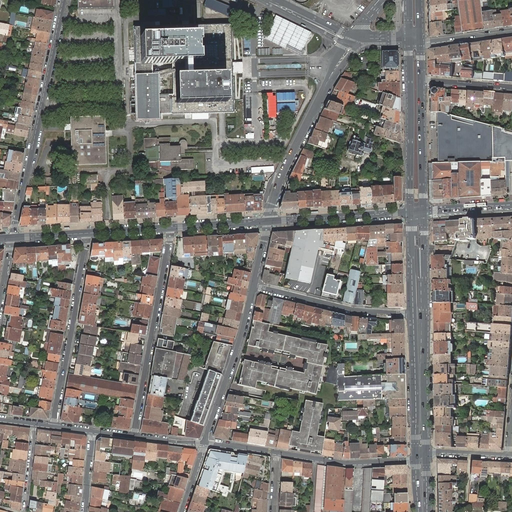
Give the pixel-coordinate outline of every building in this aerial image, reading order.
[(81,0),(82,0),(77,0),(77,8),(113,8),(112,0),(81,0)] [(456,0),(457,3),(457,5),(458,9),(459,16),(461,33),(484,30),(482,23),(481,10),(479,0),(456,0)] [(444,11),(447,11),(446,4),(428,7),(428,13),(441,12),(444,11)] [(494,28),(502,27),(499,12),(499,10),(495,11),(495,10),(494,10),(493,6),(491,6),(491,9),(492,10),(494,28)] [(52,21),(54,13),(41,10),(37,9),(36,17),(52,21)] [(484,30),(494,28),(492,10),(491,9),(489,9),(489,13),(484,14),(483,10),(481,10),(482,23),(484,30)] [(502,27),(510,26),(508,11),(508,9),(505,9),(506,12),(499,12),(502,27)] [(443,21),(446,21),(444,11),(441,12),(428,13),(429,23),(443,21)] [(49,33),(52,21),(36,17),(35,17),(31,16),(30,22),(33,22),(32,26),(37,27),(37,30),(49,33)] [(455,34),(461,33),(459,16),(454,17),(455,20),(453,20),(455,34)] [(232,69),(232,63),(230,18),(208,18),(208,26),(195,26),(133,28),(134,70),(135,76),(136,122),(158,121),(158,115),(182,114),(188,114),(192,114),(208,114),(233,113),(233,105),(232,74),(232,69)] [(443,21),(429,23),(429,37),(445,35),(444,32),(442,33),(441,24),(443,24),(443,21)] [(12,25),(9,25),(0,22),(0,34),(4,35),(7,36),(10,36),(10,34),(8,34),(9,27),(12,27),(12,25)] [(47,44),(49,33),(37,30),(31,29),(31,33),(35,34),(37,33),(39,33),(37,40),(36,40),(29,38),(29,40),(35,42),(47,44)] [(511,38),(503,39),(505,54),(507,54),(511,53),(511,38)] [(503,39),(492,41),(495,58),(497,58),(496,55),(503,55),(503,57),(505,57),(505,54),(503,39)] [(492,41),(482,42),(484,59),(484,60),(495,58),(492,41)] [(46,51),(47,44),(35,42),(35,43),(37,44),(36,47),(34,47),(34,49),(46,51)] [(482,42),(470,44),(472,61),(474,61),(474,60),(484,59),(482,42)] [(470,44),(461,45),(464,61),(465,61),(466,62),(472,61),(470,44)] [(461,45),(451,47),(453,63),(455,62),(462,62),(463,61),(464,61),(461,45)] [(438,65),(453,63),(451,47),(435,49),(437,62),(438,65)] [(44,58),(46,51),(34,49),(33,48),(32,50),(34,50),(33,54),(32,54),(31,55),(44,58)] [(382,63),(382,72),(384,72),(398,71),(398,51),(393,51),(393,49),(389,50),(389,51),(382,51),(382,56),(378,56),(378,64),(382,63)] [(429,50),(430,62),(437,62),(435,49),(430,50),(429,50)] [(43,65),(44,58),(31,55),(31,57),(32,58),(32,61),(30,61),(30,63),(43,65)] [(437,62),(430,62),(430,69),(430,75),(438,76),(438,66),(438,65),(437,62)] [(41,72),(43,65),(30,63),(28,70),(41,72)] [(232,69),(232,74),(236,74),(243,74),(243,68),(242,63),(235,63),(232,63),(232,69)] [(351,72),(356,72),(356,64),(351,64),(345,72),(351,72)] [(465,67),(463,67),(463,69),(462,78),(473,79),(474,70),(474,66),(472,65),(470,65),(470,68),(471,68),(470,69),(465,69),(465,67)] [(438,66),(438,76),(452,77),(452,67),(438,66)] [(40,80),(41,72),(28,70),(28,72),(29,72),(29,76),(27,76),(27,77),(40,80)] [(384,72),(382,72),(381,72),(381,74),(384,74),(385,80),(381,80),(381,83),(385,83),(399,83),(398,71),(384,72)] [(484,72),(483,80),(494,81),(494,73),(484,72)] [(494,73),(494,81),(504,82),(505,74),(494,73)] [(38,88),(40,80),(27,77),(23,77),(23,78),(26,79),(28,79),(27,84),(25,83),(25,85),(38,88)] [(346,94),(353,83),(341,78),(334,90),(340,92),(346,94)] [(399,99),(399,83),(385,83),(381,83),(378,83),(378,92),(380,92),(382,93),(399,99)] [(36,96),(38,88),(25,85),(25,87),(26,87),(25,92),(24,92),(22,91),(22,93),(23,93),(36,96)] [(430,93),(430,102),(450,102),(450,97),(444,97),(444,89),(435,88),(434,88),(433,88),(432,88),(430,90),(430,91),(430,93)] [(459,90),(451,90),(450,97),(450,102),(450,105),(458,106),(458,105),(459,90)] [(467,91),(459,90),(458,105),(463,105),(463,107),(465,107),(467,91)] [(474,92),(467,91),(465,107),(465,109),(467,109),(467,106),(471,106),(470,111),(472,111),(472,110),(474,92)] [(356,97),(346,94),(340,92),(335,103),(343,106),(345,107),(347,101),(354,103),(356,97)] [(483,92),(474,92),(472,110),(474,110),(475,107),(479,108),(479,110),(481,111),(483,92)] [(481,111),(481,112),(484,113),(484,108),(483,108),(484,105),(492,106),(493,93),(483,92),(481,111)] [(35,104),(36,96),(23,93),(23,95),(25,95),(24,100),(22,99),(21,99),(20,101),(22,101),(35,104)] [(399,112),(399,99),(382,93),(378,105),(383,106),(385,107),(399,112)] [(492,112),(502,112),(502,110),(503,94),(493,93),(492,106),(492,110),(492,112)] [(298,114),(302,96),(294,94),(290,112),(298,114)] [(502,110),(511,111),(511,106),(511,94),(503,94),(502,110)] [(33,111),(35,104),(22,101),(21,103),(23,103),(22,106),(21,106),(19,106),(19,107),(33,111)] [(343,106),(335,103),(331,102),(328,101),(324,109),(328,110),(340,114),(343,106)] [(430,102),(431,112),(437,112),(440,112),(444,113),(449,115),(449,113),(449,111),(444,111),(444,106),(447,106),(447,109),(449,109),(449,106),(450,105),(450,102),(430,102)] [(399,125),(399,112),(385,107),(383,106),(380,115),(382,115),(381,117),(379,117),(379,118),(380,119),(381,119),(383,119),(399,125)] [(32,118),(33,111),(19,107),(18,107),(17,115),(19,115),(32,118)] [(334,121),(336,122),(337,119),(339,119),(340,114),(328,110),(324,109),(320,117),(328,119),(334,121)] [(501,128),(492,126),(471,121),(464,119),(457,117),(453,116),(449,115),(444,113),(440,112),(437,112),(437,114),(438,163),(458,162),(479,162),(489,162),(493,162),(504,161),(506,161),(511,161),(511,131),(510,131),(503,129),(501,128)] [(30,125),(32,118),(19,115),(18,117),(20,117),(19,121),(17,121),(16,121),(16,123),(30,125)] [(72,165),(106,164),(105,133),(105,116),(70,117),(72,165)] [(328,119),(320,117),(318,124),(317,124),(315,130),(327,134),(329,128),(331,129),(334,121),(328,119)] [(28,137),(30,125),(16,123),(16,127),(7,125),(8,121),(0,119),(0,127),(2,128),(6,129),(5,133),(14,134),(28,137)] [(384,129),(400,135),(399,125),(383,119),(381,119),(380,119),(379,121),(382,122),(381,123),(385,124),(384,129)] [(382,122),(379,121),(377,127),(384,129),(385,124),(381,123),(382,122)] [(373,134),(400,143),(400,135),(384,129),(377,127),(376,127),(374,126),(373,128),(375,128),(373,134)] [(324,143),(327,134),(315,130),(314,130),(311,138),(310,137),(308,143),(321,148),(323,142),(324,143)] [(164,179),(172,179),(171,170),(194,169),(194,159),(182,159),(181,155),(185,154),(185,151),(185,150),(187,150),(187,147),(187,143),(186,142),(185,140),(182,140),(181,140),(180,141),(179,142),(179,143),(179,146),(170,146),(169,144),(169,142),(171,142),(171,137),(159,138),(159,139),(157,139),(157,138),(144,138),(144,151),(145,151),(145,153),(144,153),(144,162),(157,162),(158,170),(159,170),(159,172),(158,172),(158,180),(164,179)] [(371,146),(373,140),(367,138),(367,137),(364,137),(362,143),(360,143),(357,142),(358,139),(354,137),(353,140),(352,140),(352,141),(351,141),(350,142),(349,145),(350,146),(350,148),(349,148),(348,148),(347,151),(347,152),(348,153),(355,155),(355,157),(357,158),(358,156),(360,157),(361,156),(362,156),(363,153),(363,152),(362,152),(362,151),(369,153),(370,152),(371,151),(372,149),(372,148),(371,148),(372,146),(371,146)] [(303,149),(301,155),(307,157),(311,159),(313,154),(312,152),(303,149)] [(22,165),(24,154),(9,151),(7,162),(22,165)] [(301,155),(296,164),(304,167),(307,157),(301,155)] [(489,181),(490,196),(505,195),(504,180),(504,178),(504,175),(504,169),(504,163),(504,161),(493,162),(489,162),(489,168),(489,170),(489,180),(489,181)] [(20,173),(22,165),(7,162),(5,162),(5,163),(7,164),(6,167),(4,167),(0,166),(0,169),(4,170),(20,173)] [(458,173),(458,162),(438,163),(431,163),(432,180),(442,179),(451,179),(450,173),(458,173)] [(479,168),(479,162),(458,162),(458,173),(458,198),(480,197),(479,180),(479,168)] [(296,164),(292,172),(302,175),(304,167),(296,164)] [(18,182),(20,173),(4,170),(0,169),(0,173),(1,174),(4,174),(3,179),(5,179),(18,182)] [(296,180),(300,182),(301,176),(302,175),(292,172),(289,178),(296,180)] [(91,184),(98,183),(97,175),(83,176),(83,184),(91,184)] [(401,202),(400,177),(393,177),(393,186),(393,202),(401,202)] [(17,190),(18,182),(5,179),(3,179),(1,178),(0,178),(0,189),(3,189),(17,190)] [(177,216),(191,215),(190,199),(190,197),(189,195),(180,195),(180,191),(179,184),(181,184),(180,183),(180,178),(175,179),(176,184),(176,200),(177,216)] [(280,210),(298,208),(297,194),(289,194),(289,192),(289,185),(296,184),(296,180),(289,178),(284,192),(279,208),(280,210)] [(176,184),(175,179),(172,179),(164,179),(164,183),(167,183),(168,197),(165,198),(165,199),(165,204),(166,217),(177,216),(176,200),(176,184)] [(442,179),(432,180),(432,200),(442,199),(442,179)] [(442,199),(451,198),(451,179),(442,179),(442,199)] [(480,197),(490,196),(489,181),(489,180),(479,180),(480,197)] [(205,190),(204,182),(180,183),(181,184),(179,184),(180,191),(205,190)] [(370,187),(370,183),(358,184),(359,188),(359,192),(360,204),(371,204),(370,188),(370,187)] [(382,203),(393,202),(393,186),(388,186),(387,185),(383,186),(383,187),(381,187),(382,203)] [(382,203),(381,187),(376,187),(375,186),(372,186),(371,187),(370,187),(370,188),(371,204),(382,203)] [(352,205),(360,204),(359,192),(359,188),(355,189),(355,192),(351,193),(352,205)] [(14,202),(17,190),(3,189),(2,192),(2,200),(2,201),(5,202),(14,202)] [(321,207),(331,206),(330,192),(330,191),(330,189),(328,189),(328,191),(326,191),(320,192),(321,207)] [(351,192),(351,189),(349,189),(349,192),(343,192),(343,190),(342,190),(342,192),(339,193),(339,206),(352,205),(351,193),(351,192)] [(313,207),(321,207),(320,192),(320,191),(317,191),(316,190),(314,190),(313,191),(312,191),(312,192),(313,207)] [(339,193),(339,191),(337,191),(336,190),(332,191),(331,192),(330,192),(331,206),(339,206),(339,193)] [(306,208),(313,207),(312,192),(309,192),(309,191),(305,192),(304,192),(306,208)] [(233,212),(232,196),(228,196),(228,194),(228,192),(224,192),(224,194),(224,195),(224,199),(225,213),(233,212)] [(254,211),(262,211),(261,201),(262,201),(262,195),(262,192),(259,193),(259,195),(253,195),(254,211)] [(298,208),(306,208),(304,192),(301,192),(298,192),(297,193),(297,194),(298,208)] [(156,217),(166,217),(165,204),(165,199),(165,198),(164,193),(160,193),(160,205),(155,205),(156,217)] [(246,194),(244,194),(244,195),(245,212),(254,211),(253,195),(253,194),(251,194),(246,194)] [(112,196),(112,204),(113,220),(124,219),(123,203),(123,195),(112,196)] [(216,213),(225,213),(224,199),(224,195),(218,195),(215,196),(216,213)] [(244,195),(232,196),(233,212),(245,212),(244,195)] [(132,202),(123,203),(124,219),(136,219),(135,204),(135,202),(135,200),(134,196),(132,197),(132,202)] [(206,196),(190,197),(190,199),(191,215),(207,214),(211,214),(210,204),(210,196),(206,196)] [(147,204),(147,202),(145,202),(145,199),(135,200),(135,202),(135,204),(136,219),(148,218),(147,204)] [(12,211),(14,202),(5,202),(2,201),(0,201),(0,227),(1,227),(9,227),(11,215),(12,213),(8,212),(8,215),(4,214),(5,212),(3,212),(3,210),(12,211)] [(91,221),(102,221),(101,203),(97,203),(97,202),(96,201),(94,201),(93,202),(93,203),(91,204),(91,205),(91,207),(91,213),(91,221)] [(149,202),(147,202),(147,204),(148,218),(156,217),(155,205),(155,203),(155,201),(149,202)] [(38,225),(46,224),(46,208),(46,205),(46,203),(40,203),(40,205),(38,205),(38,206),(38,208),(38,209),(38,225)] [(57,206),(57,204),(54,204),(54,206),(47,206),(47,205),(46,205),(46,208),(46,224),(57,224),(57,206)] [(79,207),(79,204),(69,204),(69,206),(69,223),(79,222),(79,213),(79,207)] [(79,222),(91,221),(91,213),(91,207),(91,205),(89,205),(82,205),(81,205),(81,207),(79,207),(79,213),(79,222)] [(19,226),(30,225),(30,209),(30,206),(24,206),(23,209),(19,226)] [(30,225),(38,225),(38,209),(38,208),(38,206),(30,206),(30,209),(30,225)] [(57,224),(69,223),(69,206),(57,206),(57,224)] [(511,217),(507,217),(493,218),(495,238),(495,239),(501,239),(504,239),(511,239),(511,217)] [(493,218),(485,219),(486,239),(486,243),(487,243),(487,239),(495,238),(493,218)] [(476,219),(463,220),(464,233),(460,233),(458,241),(477,239),(476,219)] [(485,219),(476,219),(477,239),(486,239),(485,219)] [(448,234),(448,245),(456,245),(458,241),(460,233),(464,233),(463,220),(462,220),(447,221),(448,228),(448,234)] [(389,225),(384,225),(385,239),(385,242),(402,242),(401,224),(389,225)] [(384,225),(376,226),(376,239),(377,243),(377,247),(385,246),(385,242),(385,239),(384,225)] [(369,226),(356,227),(357,240),(359,240),(368,241),(369,237),(369,226)] [(376,226),(369,226),(369,237),(368,241),(367,248),(366,255),(366,265),(378,265),(378,257),(377,252),(377,247),(377,243),(376,239),(376,226)] [(346,244),(356,244),(357,241),(357,240),(356,227),(345,228),(346,240),(344,250),(345,251),(346,244)] [(334,228),(322,229),(323,244),(330,246),(334,247),(334,246),(335,240),(334,228)] [(339,251),(343,252),(344,250),(346,240),(345,228),(334,228),(335,240),(334,246),(339,246),(339,251)] [(448,228),(433,228),(433,235),(433,245),(448,245),(448,234),(448,228)] [(331,255),(332,255),(333,252),(334,247),(330,246),(323,244),(322,229),(295,231),(291,248),(288,262),(285,274),(284,279),(285,279),(285,278),(297,281),(298,281),(309,283),(309,284),(310,284),(310,283),(317,249),(327,252),(329,252),(331,253),(331,255)] [(272,232),(269,247),(285,251),(286,247),(285,247),(288,231),(272,232)] [(295,231),(288,231),(285,247),(286,247),(291,248),(295,231)] [(258,233),(244,234),(246,249),(246,253),(246,260),(247,268),(251,268),(259,234),(258,233)] [(244,234),(232,235),(233,250),(233,253),(233,254),(246,253),(246,249),(244,234)] [(232,235),(221,236),(223,254),(225,254),(224,253),(233,253),(233,250),(232,235)] [(221,236),(207,237),(208,256),(212,255),(218,255),(223,255),(223,254),(221,236)] [(195,257),(193,237),(183,238),(184,254),(188,254),(188,257),(195,257)] [(193,237),(195,257),(208,256),(207,237),(193,237)] [(163,239),(149,240),(150,252),(150,253),(150,254),(150,255),(149,256),(152,257),(152,253),(161,252),(163,240),(163,239)] [(511,239),(504,239),(503,249),(511,250),(511,239)] [(149,240),(139,241),(140,253),(140,256),(142,256),(142,253),(150,252),(149,240)] [(139,241),(130,242),(131,256),(131,258),(131,264),(141,263),(140,256),(140,253),(139,241)] [(122,242),(113,243),(113,257),(114,261),(114,265),(114,266),(118,266),(118,265),(123,264),(123,258),(122,256),(122,242)] [(130,242),(122,242),(122,256),(123,258),(129,258),(131,258),(131,256),(130,242)] [(385,246),(386,252),(386,253),(392,253),(402,253),(402,242),(385,242),(385,246)] [(90,258),(90,259),(92,261),(97,260),(99,258),(98,257),(105,257),(104,243),(92,244),(90,258)] [(105,257),(113,257),(113,243),(104,243),(105,257)] [(69,245),(56,246),(57,261),(58,264),(58,266),(58,272),(60,272),(63,272),(65,272),(66,272),(65,268),(64,264),(64,261),(70,261),(69,245)] [(56,246),(47,247),(48,261),(48,263),(52,263),(52,267),(58,266),(58,264),(57,261),(56,246)] [(47,247),(35,248),(36,262),(48,261),(47,247)] [(285,251),(269,247),(266,259),(282,262),(283,261),(285,251)] [(16,249),(13,262),(14,263),(27,262),(26,248),(16,249)] [(27,262),(27,264),(32,264),(33,262),(36,262),(35,248),(26,248),(27,262)] [(390,262),(387,262),(387,265),(393,265),(402,264),(402,253),(392,253),(386,253),(386,255),(390,255),(392,255),(393,262),(390,262)] [(144,286),(155,288),(157,277),(160,258),(152,257),(149,256),(146,273),(146,275),(145,277),(143,277),(141,286),(142,286),(144,286)] [(450,260),(451,260),(452,256),(446,256),(433,256),(433,270),(447,270),(448,267),(449,265),(450,260)] [(499,257),(498,265),(511,265),(511,257),(503,257),(502,257),(500,257),(499,257)] [(282,262),(266,259),(265,265),(264,269),(266,270),(269,271),(270,266),(274,267),(281,269),(282,262)] [(342,302),(353,305),(356,290),(358,285),(358,282),(360,276),(361,272),(361,271),(362,267),(362,265),(363,264),(359,263),(358,263),(356,270),(350,269),(348,278),(348,280),(342,302)] [(383,273),(383,276),(403,275),(402,264),(393,265),(387,265),(385,265),(385,273),(383,273)] [(511,273),(511,265),(498,265),(498,267),(498,273),(502,273),(511,273)] [(171,266),(169,276),(181,279),(182,274),(183,274),(184,270),(185,271),(186,269),(179,267),(171,266)] [(433,270),(434,281),(449,280),(449,270),(449,267),(448,267),(447,270),(433,270)] [(242,271),(234,269),(232,278),(248,282),(250,273),(242,271)] [(277,286),(283,287),(284,279),(285,274),(280,273),(279,276),(265,273),(266,270),(264,269),(263,272),(261,280),(264,283),(277,286)] [(63,283),(73,285),(75,272),(66,272),(65,272),(63,283)] [(511,282),(511,273),(502,273),(498,273),(496,273),(495,281),(508,282),(511,282)] [(87,275),(85,284),(97,286),(99,287),(101,287),(102,287),(103,279),(101,278),(100,278),(98,278),(96,277),(94,277),(87,275)] [(323,292),(322,295),(328,297),(329,293),(336,295),(337,289),(340,290),(342,282),(333,279),(334,276),(327,275),(323,292)] [(403,275),(383,276),(383,284),(387,284),(403,284),(403,275)] [(169,276),(167,288),(182,290),(184,279),(181,279),(169,276)] [(227,284),(232,285),(234,286),(247,288),(248,282),(232,278),(229,278),(227,283),(225,282),(225,283),(227,284)] [(10,279),(9,285),(21,288),(24,288),(25,289),(26,282),(22,281),(10,279)] [(434,281),(434,292),(453,291),(453,288),(452,289),(450,289),(450,284),(452,285),(453,284),(453,280),(449,280),(434,281)] [(58,290),(71,292),(73,285),(63,283),(57,282),(57,284),(59,284),(58,290)] [(85,284),(84,293),(97,296),(100,296),(101,287),(99,287),(97,286),(85,284)] [(387,284),(387,294),(403,293),(403,284),(387,284)] [(22,290),(24,288),(21,288),(9,285),(7,295),(18,297),(18,295),(19,290),(22,290)] [(233,293),(245,296),(247,288),(234,286),(232,285),(230,293),(231,293),(233,293)] [(142,295),(153,297),(155,288),(144,286),(142,286),(141,286),(140,294),(142,295)] [(167,288),(166,297),(179,299),(181,300),(182,296),(182,293),(183,290),(182,290),(167,288)] [(56,297),(70,300),(71,292),(58,290),(51,289),(50,292),(52,292),(51,296),(56,297)] [(356,290),(353,305),(362,305),(364,292),(364,290),(361,290),(356,290)] [(454,303),(453,291),(434,292),(434,303),(452,303),(454,303)] [(84,293),(82,303),(95,306),(97,306),(99,306),(100,303),(101,297),(97,296),(84,293)] [(228,300),(243,303),(245,296),(233,293),(231,293),(230,294),(228,300)] [(403,293),(387,294),(387,296),(390,296),(390,305),(387,305),(387,307),(390,308),(403,307),(403,293)] [(497,305),(511,306),(511,294),(502,294),(499,293),(498,293),(497,298),(500,298),(500,303),(498,303),(497,303),(497,305)] [(140,294),(139,296),(142,297),(142,298),(139,297),(138,303),(139,303),(151,305),(153,297),(142,295),(140,294)] [(18,305),(20,297),(18,297),(7,295),(5,306),(18,308),(19,309),(21,309),(22,309),(28,310),(29,307),(22,306),(18,305)] [(258,295),(256,305),(265,306),(267,296),(261,295),(258,295)] [(68,309),(70,300),(56,297),(54,306),(55,306),(68,309)] [(166,297),(164,306),(179,309),(181,300),(179,299),(166,297)] [(263,313),(261,323),(269,324),(279,326),(279,324),(281,314),(284,301),(273,298),(272,302),(271,307),(271,310),(264,308),(263,313)] [(241,313),(243,303),(228,300),(226,309),(229,310),(241,313)] [(296,303),(284,301),(281,314),(288,316),(289,314),(294,315),(296,303)] [(149,319),(151,305),(139,303),(138,303),(135,302),(134,307),(133,311),(132,316),(137,317),(142,318),(141,321),(148,322),(149,319)] [(478,310),(478,303),(469,303),(467,302),(467,310),(478,310)] [(82,303),(80,313),(94,315),(95,307),(97,308),(97,306),(95,306),(82,303)] [(293,317),(292,319),(296,320),(295,323),(301,325),(301,324),(302,319),(303,315),(305,306),(296,303),(294,315),(293,315),(293,317)] [(434,303),(434,313),(452,312),(452,310),(452,305),(452,303),(434,303)] [(511,317),(511,306),(497,305),(495,305),(494,317),(495,316),(496,316),(511,317)] [(5,306),(4,314),(11,315),(18,317),(19,309),(18,308),(5,306)] [(66,323),(68,309),(55,306),(53,320),(66,323)] [(179,318),(181,309),(180,309),(179,309),(164,306),(162,315),(177,317),(178,318),(179,318)] [(301,324),(310,326),(310,324),(311,322),(314,308),(305,306),(303,315),(302,319),(301,324)] [(310,324),(310,326),(310,327),(310,324),(311,325),(314,325),(315,323),(319,325),(320,321),(322,310),(314,308),(311,322),(310,324)] [(239,321),(241,313),(229,310),(227,319),(239,321)] [(320,321),(319,325),(324,326),(325,322),(331,324),(332,312),(322,310),(320,321)] [(255,312),(252,320),(261,323),(263,313),(261,313),(255,312)] [(331,324),(331,328),(333,328),(333,326),(339,327),(339,329),(343,329),(343,327),(344,315),(332,312),(331,324)] [(451,322),(452,322),(452,314),(454,314),(454,312),(452,312),(434,313),(434,322),(451,322)] [(85,325),(96,327),(96,324),(94,324),(95,315),(94,315),(80,313),(78,324),(83,325),(85,325)] [(208,315),(202,313),(200,322),(204,322),(206,323),(208,315)] [(21,322),(22,317),(20,317),(18,317),(11,315),(9,322),(8,322),(7,327),(21,330),(23,322),(21,322)] [(182,335),(196,338),(197,332),(175,328),(177,317),(162,315),(160,325),(161,325),(160,328),(162,329),(174,331),(174,332),(183,334),(182,335)] [(511,330),(511,317),(496,316),(495,316),(494,317),(494,324),(493,331),(478,330),(478,332),(491,333),(493,333),(495,333),(511,334),(511,330)] [(237,330),(239,321),(227,319),(225,318),(220,317),(218,326),(219,326),(223,327),(237,330)] [(350,333),(358,334),(358,331),(359,318),(352,317),(351,317),(350,327),(350,331),(350,333)] [(367,318),(359,318),(358,331),(358,334),(361,334),(366,334),(367,318)] [(375,319),(367,318),(366,334),(371,334),(371,326),(375,326),(375,325),(376,320),(375,319)] [(64,331),(66,323),(53,320),(49,320),(48,328),(51,329),(57,330),(64,331)] [(252,320),(251,327),(249,338),(251,338),(250,343),(255,344),(254,347),(255,347),(255,346),(257,347),(257,348),(274,351),(275,349),(290,353),(289,355),(303,358),(303,356),(307,357),(307,359),(306,363),(309,364),(316,366),(316,365),(322,367),(324,358),(325,358),(326,358),(327,357),(327,356),(326,354),(325,354),(327,345),(319,344),(271,332),(271,334),(267,333),(267,331),(269,324),(261,323),(252,320)] [(391,320),(389,320),(389,333),(391,333),(393,333),(404,333),(403,322),(401,320),(391,320)] [(141,321),(140,321),(139,325),(132,324),(130,324),(130,326),(132,326),(131,333),(140,335),(141,335),(146,336),(147,327),(148,322),(141,321)] [(234,338),(237,330),(223,327),(219,326),(218,326),(206,323),(204,322),(202,332),(217,336),(217,334),(234,338)] [(452,333),(453,333),(453,331),(453,330),(452,330),(451,329),(451,327),(451,325),(451,322),(434,322),(435,334),(452,333)] [(467,331),(478,332),(478,330),(493,331),(494,324),(467,322),(467,331)] [(96,337),(97,327),(96,327),(85,325),(84,329),(83,335),(95,337),(96,337)] [(19,342),(21,330),(7,327),(5,340),(19,342)] [(64,335),(64,331),(57,330),(57,334),(51,333),(49,332),(48,334),(51,335),(49,343),(62,345),(64,335)] [(131,333),(126,332),(124,342),(127,343),(138,345),(139,339),(140,335),(131,333)] [(202,332),(201,339),(213,342),(215,342),(217,336),(202,332)] [(371,334),(366,334),(366,338),(366,339),(391,339),(391,344),(389,344),(389,346),(389,349),(391,349),(404,348),(404,333),(393,333),(391,333),(389,333),(371,334)] [(435,342),(452,342),(452,341),(452,337),(452,333),(435,334),(435,342)] [(511,343),(511,334),(495,333),(494,341),(511,343)] [(94,347),(96,337),(95,337),(83,335),(81,334),(79,344),(93,347),(94,347)] [(232,346),(234,338),(217,334),(217,336),(215,342),(231,345),(232,346)] [(173,342),(158,339),(156,349),(171,351),(173,342)] [(511,349),(511,343),(494,341),(492,341),(490,341),(489,341),(488,347),(491,347),(511,349)] [(0,342),(0,350),(7,351),(9,344),(0,342)] [(224,368),(231,345),(215,342),(213,342),(206,362),(207,362),(207,363),(206,364),(206,365),(205,365),(205,366),(205,367),(205,368),(205,369),(208,370),(220,374),(221,374),(221,373),(222,373),(222,372),(222,371),(223,371),(223,370),(223,369),(223,368),(224,368)] [(452,344),(452,342),(435,342),(435,355),(451,354),(452,354),(452,352),(453,352),(454,352),(454,351),(454,349),(454,347),(454,345),(454,344),(453,344),(452,344)] [(60,355),(62,345),(49,343),(47,353),(49,353),(60,355)] [(125,353),(142,356),(143,353),(143,351),(141,351),(142,345),(138,345),(127,343),(125,353)] [(79,344),(78,354),(91,357),(92,357),(94,348),(94,347),(93,347),(79,344)] [(510,355),(511,349),(491,347),(488,347),(487,347),(487,348),(491,349),(490,353),(494,354),(510,355)] [(377,360),(385,359),(392,359),(404,359),(404,348),(391,349),(391,353),(380,354),(377,354),(377,360)] [(156,368),(172,371),(174,363),(172,363),(171,362),(171,359),(173,360),(174,352),(156,349),(154,362),(157,362),(156,368)] [(0,350),(0,358),(7,359),(8,355),(9,355),(9,354),(13,355),(14,352),(11,352),(7,351),(0,350)] [(123,352),(121,362),(140,366),(141,360),(142,356),(125,353),(123,352)] [(58,364),(60,355),(49,353),(47,362),(58,364)] [(509,361),(510,355),(494,354),(490,353),(488,353),(488,359),(490,360),(493,360),(509,361)] [(78,361),(77,364),(89,366),(90,361),(92,361),(93,357),(92,357),(91,357),(78,354),(77,360),(78,361)] [(435,355),(435,365),(451,364),(451,362),(451,357),(451,354),(435,355)] [(383,363),(384,375),(386,375),(404,374),(404,359),(392,359),(385,359),(385,363),(383,363)] [(57,372),(58,364),(47,362),(44,361),(44,364),(46,364),(46,365),(43,365),(43,366),(39,366),(38,369),(42,370),(57,372)] [(299,373),(286,369),(285,372),(270,368),(271,366),(259,363),(254,362),(252,362),(252,361),(251,361),(250,364),(245,363),(244,367),(242,367),(238,385),(255,389),(256,381),(257,380),(261,381),(260,382),(268,384),(267,386),(288,390),(288,388),(306,392),(315,395),(320,374),(315,372),(315,371),(308,370),(308,371),(304,370),(304,373),(303,376),(299,375),(299,373)] [(381,383),(381,375),(344,377),(344,363),(344,361),(337,362),(337,368),(326,366),(322,382),(337,385),(338,401),(342,401),(358,400),(375,399),(381,399),(381,391),(381,383)] [(121,372),(139,376),(140,369),(140,366),(121,362),(119,372),(121,372)] [(0,363),(0,375),(3,376),(6,377),(8,366),(8,365),(0,363)] [(306,363),(304,370),(308,371),(308,370),(315,371),(315,372),(320,374),(322,367),(316,365),(316,366),(309,364),(306,363)] [(77,371),(76,375),(88,377),(90,377),(92,367),(89,366),(77,364),(76,370),(75,370),(77,371)] [(451,374),(453,374),(455,374),(455,367),(456,367),(456,364),(451,364),(435,365),(436,375),(449,374),(451,374)] [(508,377),(509,367),(491,366),(490,376),(508,377)] [(167,378),(171,379),(172,371),(156,368),(155,368),(153,376),(167,378)] [(55,381),(57,372),(42,370),(42,372),(44,372),(42,379),(44,379),(55,381)] [(222,375),(220,374),(208,370),(205,378),(219,382),(220,381),(222,375)] [(122,383),(137,386),(139,376),(121,372),(120,378),(123,378),(122,383)] [(123,399),(134,401),(137,386),(122,383),(119,382),(103,380),(90,377),(88,377),(76,375),(74,375),(73,374),(69,374),(66,389),(81,391),(100,395),(120,398),(123,399)] [(384,375),(381,375),(381,383),(381,391),(381,399),(385,399),(386,399),(405,398),(405,386),(402,386),(402,383),(405,383),(404,374),(386,375),(384,375)] [(455,384),(464,384),(463,381),(454,381),(454,380),(453,380),(453,378),(453,377),(453,374),(451,374),(449,374),(436,375),(436,385),(455,384)] [(0,384),(1,384),(4,385),(9,386),(10,382),(7,381),(7,378),(9,379),(9,377),(7,377),(6,377),(3,376),(0,375),(0,384)] [(164,393),(167,378),(153,376),(151,375),(148,394),(163,397),(164,397),(164,393)] [(54,389),(55,381),(44,379),(42,379),(41,378),(39,386),(42,387),(54,389)] [(205,378),(190,421),(204,426),(207,416),(206,413),(208,408),(211,407),(216,392),(217,389),(219,382),(205,378)] [(507,387),(508,381),(490,379),(489,379),(489,386),(499,387),(507,387)] [(455,387),(455,384),(436,385),(436,396),(456,396),(457,396),(457,395),(457,391),(456,387),(455,387)] [(54,389),(42,387),(42,389),(44,389),(42,398),(52,400),(54,389)] [(81,393),(81,391),(66,389),(65,397),(78,400),(79,393),(81,393)] [(161,408),(164,397),(163,397),(148,394),(146,406),(159,408),(161,408)] [(244,404),(245,397),(235,396),(228,394),(226,401),(226,402),(229,402),(244,404)] [(457,396),(456,396),(436,396),(436,407),(453,408),(456,408),(456,402),(457,401),(457,396)] [(50,411),(52,400),(42,398),(39,397),(38,402),(40,402),(39,407),(37,407),(37,408),(50,411)] [(77,405),(78,400),(65,397),(63,405),(79,407),(81,408),(82,406),(79,406),(77,405)] [(133,408),(134,401),(123,399),(120,398),(119,400),(121,400),(119,406),(122,407),(133,408)] [(386,399),(385,399),(385,400),(385,401),(388,400),(388,407),(390,407),(405,407),(405,398),(386,399)] [(375,406),(375,399),(358,400),(358,404),(363,404),(363,407),(370,406),(370,411),(375,410),(375,408),(375,406)] [(324,439),(324,437),(317,436),(315,436),(316,432),(317,432),(319,424),(322,404),(305,401),(300,429),(301,429),(300,433),(299,433),(291,431),(291,432),(290,437),(288,446),(291,446),(295,447),(295,449),(300,450),(300,448),(314,450),(313,452),(315,452),(315,451),(316,451),(319,451),(322,452),(324,443),(324,439)] [(22,416),(23,406),(19,405),(19,407),(13,406),(13,408),(12,415),(22,416)] [(81,409),(81,408),(79,407),(63,405),(62,412),(76,415),(77,409),(79,409),(81,409)] [(131,418),(133,408),(122,407),(119,406),(116,405),(115,408),(116,410),(119,411),(120,412),(122,413),(121,415),(119,415),(119,416),(131,418)] [(146,406),(143,418),(157,421),(159,408),(146,406)] [(226,413),(237,415),(250,417),(251,413),(244,412),(243,412),(238,411),(239,408),(228,406),(226,413)] [(48,419),(50,411),(37,408),(31,407),(30,417),(48,419)] [(405,417),(405,407),(390,407),(390,415),(386,415),(386,417),(388,417),(405,417)] [(453,408),(436,407),(436,416),(454,417),(453,414),(453,412),(453,408)] [(358,420),(357,416),(357,411),(350,412),(350,420),(353,420),(353,423),(358,423),(358,422),(356,422),(356,420),(358,420)] [(61,421),(78,423),(79,421),(80,415),(77,415),(76,415),(62,412),(61,421)] [(221,415),(219,419),(223,420),(236,422),(236,421),(243,422),(243,421),(249,422),(250,417),(237,415),(226,413),(224,413),(223,416),(221,415)] [(328,417),(327,422),(329,422),(328,429),(330,429),(337,431),(338,431),(340,422),(340,419),(334,418),(334,414),(329,413),(328,417)] [(129,430),(131,418),(119,416),(119,418),(114,417),(114,419),(113,418),(112,428),(129,430)] [(455,417),(454,417),(436,416),(437,425),(451,426),(451,419),(454,419),(455,417)] [(406,427),(405,417),(388,417),(387,419),(390,418),(390,425),(389,425),(389,427),(390,427),(392,427),(400,427),(406,427)] [(167,435),(168,435),(169,431),(167,431),(168,423),(157,421),(143,418),(141,431),(167,435)] [(204,426),(190,421),(187,420),(184,419),(183,419),(181,436),(185,437),(199,439),(201,433),(204,426)] [(219,419),(217,426),(230,428),(235,429),(236,422),(223,420),(219,419)] [(260,423),(259,426),(263,427),(268,428),(270,420),(264,419),(264,423),(260,423)] [(504,429),(504,424),(491,423),(491,428),(498,428),(498,429),(497,433),(491,433),(491,438),(490,449),(502,450),(504,429)] [(13,426),(6,425),(4,437),(3,440),(7,441),(8,436),(11,436),(12,435),(13,426)] [(276,448),(287,450),(288,446),(290,437),(291,432),(291,431),(292,426),(288,425),(287,431),(280,429),(279,434),(279,437),(276,448)] [(453,433),(457,434),(457,431),(453,431),(453,428),(456,428),(456,426),(453,426),(451,426),(437,425),(437,433),(453,433)] [(230,428),(217,426),(213,435),(215,438),(228,440),(230,428)] [(30,428),(19,427),(18,435),(18,439),(29,441),(30,428)] [(406,437),(406,427),(400,427),(392,427),(392,437),(395,437),(396,437),(400,437),(406,437)] [(38,429),(36,440),(44,440),(51,441),(52,431),(38,429)] [(247,443),(264,446),(267,434),(267,432),(250,429),(249,432),(248,432),(248,435),(247,443)] [(50,445),(50,446),(52,447),(52,444),(53,444),(53,442),(58,442),(57,447),(61,447),(61,443),(62,432),(52,431),(51,441),(50,445)] [(480,449),(490,449),(491,438),(491,433),(491,432),(488,432),(488,436),(482,436),(482,431),(480,431),(480,433),(480,435),(480,449)] [(71,434),(62,432),(61,443),(61,447),(62,448),(62,449),(64,449),(70,449),(71,434)] [(232,441),(247,443),(248,435),(245,435),(233,433),(232,441)] [(458,440),(458,434),(457,434),(453,433),(437,433),(437,446),(453,447),(453,438),(454,438),(454,440),(458,440)] [(468,448),(480,449),(480,435),(480,433),(478,433),(478,435),(477,435),(477,437),(471,437),(471,434),(468,434),(468,448)] [(85,435),(71,434),(70,449),(85,450),(86,438),(85,435)] [(264,446),(276,448),(279,437),(267,434),(264,446)] [(458,448),(468,448),(468,434),(459,434),(458,434),(458,440),(458,448)] [(96,440),(94,460),(105,462),(105,457),(106,453),(100,452),(100,448),(105,449),(105,448),(112,449),(113,439),(99,437),(96,440)] [(376,443),(376,438),(374,438),(374,443),(374,445),(368,445),(369,448),(369,458),(377,458),(377,454),(376,445),(376,443)] [(134,442),(113,439),(112,449),(112,453),(133,456),(134,442)] [(329,439),(324,439),(324,443),(322,452),(322,455),(332,457),(335,443),(328,442),(329,439)] [(29,443),(14,442),(13,449),(14,449),(28,451),(29,443)] [(146,443),(134,442),(133,456),(133,459),(132,462),(132,469),(134,469),(138,470),(143,470),(145,459),(145,456),(146,443)] [(335,442),(335,443),(332,457),(342,458),(344,443),(335,442)] [(157,445),(146,443),(145,456),(145,459),(156,461),(156,458),(157,445)] [(359,459),(369,458),(369,448),(367,448),(367,445),(362,445),(362,443),(361,443),(359,443),(359,444),(359,459)] [(349,459),(359,459),(359,444),(349,444),(349,447),(349,459)] [(52,447),(50,446),(49,446),(43,446),(36,445),(35,456),(50,457),(51,449),(54,450),(55,447),(52,447)] [(169,446),(157,445),(156,458),(167,459),(169,446)] [(406,454),(406,445),(396,445),(389,445),(387,445),(387,449),(390,449),(390,457),(404,457),(406,454)] [(183,448),(169,446),(167,459),(167,462),(170,462),(170,460),(179,461),(178,463),(181,463),(181,461),(183,448)] [(177,472),(177,474),(178,476),(181,477),(188,478),(190,474),(182,472),(183,463),(183,461),(184,459),(189,459),(189,462),(187,467),(192,468),(197,452),(196,450),(183,448),(181,461),(181,463),(178,463),(177,472)] [(27,461),(28,451),(14,449),(13,459),(27,461)] [(85,450),(70,449),(69,453),(74,454),(74,455),(69,455),(69,459),(70,459),(84,461),(85,450)] [(210,449),(208,450),(197,485),(209,489),(221,493),(226,494),(228,487),(219,484),(223,470),(243,473),(248,455),(212,449),(210,449)] [(253,475),(252,480),(268,484),(269,469),(270,457),(248,453),(248,455),(243,473),(242,477),(245,478),(246,473),(253,475)] [(26,468),(27,461),(13,459),(10,459),(9,466),(26,468)] [(84,468),(84,461),(70,459),(69,467),(73,467),(84,468)] [(282,459),(281,476),(288,476),(288,472),(292,472),(293,461),(282,459)] [(113,474),(117,475),(119,475),(121,464),(110,462),(106,462),(105,462),(94,460),(93,472),(107,473),(109,474),(112,474),(113,474)] [(463,460),(457,460),(457,465),(457,466),(457,469),(467,470),(467,461),(463,460)] [(293,461),(292,472),(292,475),(294,475),(294,472),(300,473),(300,476),(301,476),(301,475),(302,462),(293,461)] [(481,461),(472,461),(470,474),(471,475),(473,475),(474,474),(474,473),(480,474),(480,472),(481,462),(481,461)] [(312,464),(302,462),(301,475),(304,475),(304,477),(311,477),(312,464)] [(501,462),(488,462),(487,472),(501,473),(501,462)] [(511,463),(501,462),(501,473),(508,473),(510,473),(511,463)] [(34,463),(33,471),(41,471),(49,472),(50,472),(51,465),(48,465),(34,463)] [(449,464),(437,464),(438,476),(452,476),(452,472),(449,472),(449,466),(452,466),(452,465),(452,464),(449,464)] [(320,511),(324,466),(317,465),(314,511),(315,511),(320,511)] [(385,466),(385,468),(384,475),(387,475),(394,475),(407,474),(406,465),(385,466)] [(25,475),(26,468),(9,466),(8,472),(13,473),(25,475)] [(342,469),(327,466),(323,510),(342,511),(344,499),(346,469),(342,469)] [(83,476),(84,468),(73,467),(72,471),(69,471),(68,473),(67,473),(67,474),(68,474),(83,476)] [(351,511),(354,468),(346,469),(344,499),(342,511),(351,511)] [(369,511),(372,468),(364,468),(361,511),(369,511)] [(385,468),(372,468),(369,511),(381,511),(382,511),(382,503),(383,494),(383,486),(384,481),(384,475),(385,468)] [(33,480),(40,480),(46,481),(46,475),(48,475),(49,472),(41,471),(33,471),(32,479),(33,480)] [(24,482),(25,475),(13,473),(8,472),(6,472),(6,474),(8,475),(9,474),(10,474),(9,480),(12,480),(24,482)] [(93,472),(92,482),(98,483),(98,482),(101,482),(106,483),(106,479),(106,475),(107,473),(93,472)] [(82,485),(83,476),(68,474),(68,475),(71,476),(70,482),(68,482),(67,484),(70,484),(82,485)] [(171,486),(174,487),(184,490),(188,478),(181,477),(178,476),(177,474),(173,474),(169,486),(171,486)] [(407,483),(407,474),(394,475),(394,477),(393,478),(393,484),(394,484),(407,483)] [(115,483),(115,485),(116,485),(116,481),(121,482),(120,492),(128,493),(128,490),(130,476),(122,475),(119,475),(117,475),(116,478),(117,478),(117,480),(115,480),(115,483)] [(24,488),(24,482),(12,480),(9,480),(4,479),(4,481),(6,482),(6,485),(24,488)] [(130,479),(129,490),(134,490),(134,487),(139,488),(140,481),(137,480),(130,479)] [(56,493),(57,483),(54,483),(46,481),(40,480),(40,486),(48,487),(47,498),(49,498),(49,504),(54,505),(55,506),(55,502),(56,499),(56,498),(56,493)] [(268,492),(268,484),(254,480),(254,482),(252,482),(251,485),(253,485),(252,488),(268,492)] [(292,482),(281,482),(280,493),(292,493),(292,486),(292,482)] [(407,493),(407,483),(394,484),(393,484),(390,484),(390,488),(393,488),(394,488),(394,492),(393,492),(393,493),(394,493),(407,493)] [(81,497),(82,485),(70,484),(69,495),(81,497)] [(13,494),(23,496),(24,488),(6,485),(5,485),(5,487),(6,487),(5,490),(10,491),(9,493),(13,494)] [(197,485),(194,493),(206,498),(209,489),(197,485)] [(92,486),(91,497),(104,500),(104,498),(101,497),(101,495),(107,497),(109,490),(92,486)] [(159,491),(157,497),(162,498),(180,503),(184,490),(174,487),(171,486),(169,486),(168,486),(168,487),(171,488),(168,496),(163,494),(163,493),(159,491)] [(268,500),(268,492),(252,488),(252,490),(254,490),(252,495),(253,495),(252,498),(253,498),(257,499),(268,500)] [(438,502),(455,502),(455,500),(451,500),(451,492),(453,492),(453,490),(451,490),(438,490),(438,502)] [(194,493),(191,502),(199,504),(203,505),(206,498),(194,493)] [(292,493),(280,493),(280,505),(292,506),(296,506),(296,497),(294,497),(295,493),(294,493),(292,493)] [(407,503),(407,493),(394,493),(394,503),(407,503)] [(22,503),(23,496),(13,494),(13,499),(9,499),(9,497),(4,496),(4,498),(4,499),(9,500),(12,501),(22,503)] [(478,495),(469,494),(468,502),(472,502),(477,502),(478,495)] [(80,504),(81,497),(69,495),(68,495),(67,497),(71,498),(70,501),(80,504)] [(91,497),(90,507),(100,509),(101,507),(102,502),(109,504),(110,501),(104,500),(91,497)] [(161,511),(176,511),(180,503),(162,498),(159,509),(157,509),(156,511),(158,511),(161,511)] [(266,511),(268,500),(257,499),(253,498),(251,511),(266,511)] [(21,511),(22,503),(12,501),(9,500),(4,499),(3,502),(8,503),(9,502),(12,503),(12,509),(21,511)] [(79,511),(80,504),(70,501),(68,501),(64,500),(64,508),(65,508),(67,508),(79,511)] [(199,504),(191,502),(188,510),(197,511),(203,511),(205,505),(203,505),(199,504)] [(455,503),(455,502),(438,502),(438,511),(454,511),(455,511),(451,511),(451,504),(455,503)] [(55,511),(55,509),(53,508),(54,505),(49,504),(43,503),(42,511),(45,511),(54,511),(55,511)] [(407,511),(407,503),(394,503),(391,503),(391,505),(393,505),(393,511),(407,511)]
